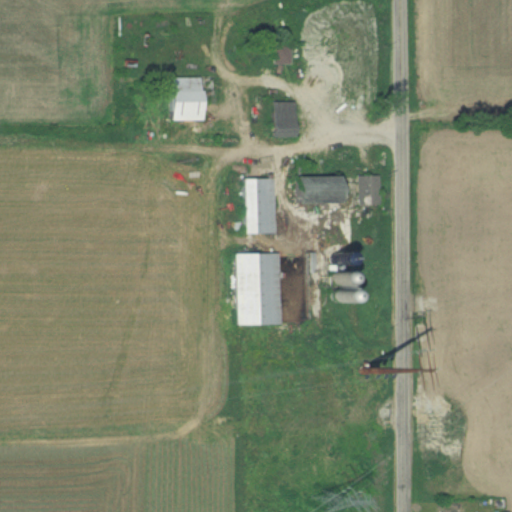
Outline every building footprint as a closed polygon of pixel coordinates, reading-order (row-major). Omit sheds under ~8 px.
[(272,63),(290,63),(290,44),(272,44),(272,63)] [(339,99),(339,69),(319,69),(319,99),(339,99)] [(200,120),(200,105),(211,105),(211,77),(168,77),(168,120),(200,120)] [(270,137),(293,137),(293,102),(270,102),(270,137)] [(293,202),(335,202),(335,175),(293,175),(293,202)] [(377,204),(377,175),(356,175),(356,204),(377,204)] [(272,233),(272,178),(241,178),(241,233),(272,233)] [(234,325),(277,324),(277,287),(254,287),(254,255),(234,255),(234,325)]
